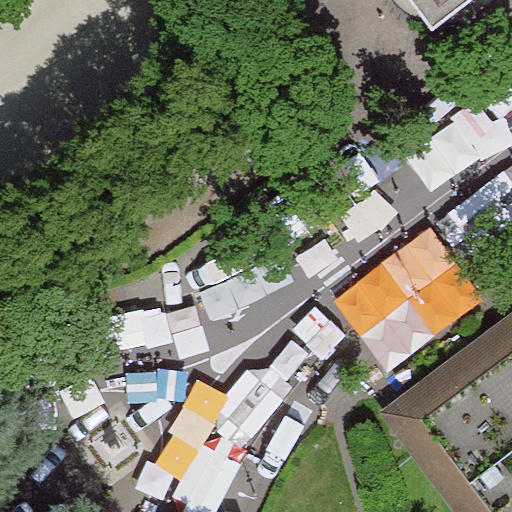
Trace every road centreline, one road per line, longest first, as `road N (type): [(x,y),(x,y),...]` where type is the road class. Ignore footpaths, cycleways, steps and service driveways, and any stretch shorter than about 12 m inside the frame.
road 1 (unclassified): [(289,315),(93,368),(0,383)]
road 2 (unclassified): [(511,146),(289,315)]
road 3 (unclassified): [(183,511),(289,315)]
